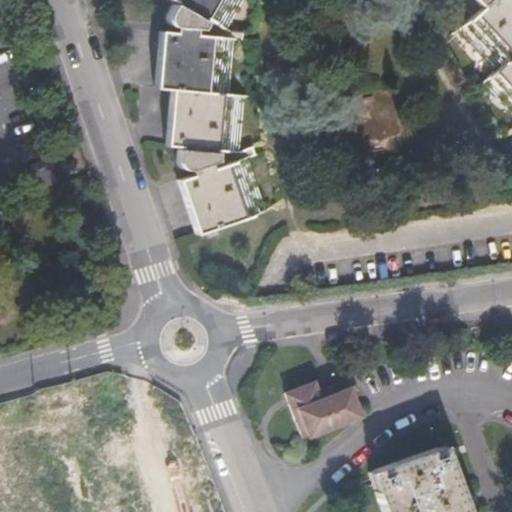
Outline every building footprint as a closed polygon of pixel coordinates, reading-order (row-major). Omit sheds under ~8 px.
[(178,181),(196,233),(262,209),(243,157),(247,155),(245,148),(238,150),(241,95),(224,94),(228,36),(233,36),(233,30),(225,30),(240,0),(171,0),(174,1),(169,10),(167,16),(166,18),(167,22),(170,24),(175,27),(175,32),(159,32),(156,86),(170,88),(166,143),(177,144),(176,158),(176,161),(178,164),(180,167),(183,169),(188,169),(190,176),(178,181)] [(511,0),(452,0),(469,17),(456,29),(493,69),(483,78),(511,111),(511,0)] [(321,402),(319,394),(315,385),(287,395),(304,439),(359,417),(349,391),(340,394),(337,387),(328,391),(331,398),(321,402)] [(154,511),(137,461),(109,471),(100,445),(145,429),(131,386),(81,403),(89,426),(59,436),(48,421),(27,428),(30,438),(26,439),(16,446),(0,451),(0,463),(12,500),(41,490),(45,502),(51,511),(80,511),(122,498),(124,501),(127,511),(154,511)] [(328,391),(319,394),(321,402),(331,398),(328,391)] [(226,511),(200,436),(173,446),(195,511),(203,511),(204,505),(218,506),(219,511),(226,511)] [(468,511),(445,446),(370,474),(383,511),(468,511)]
